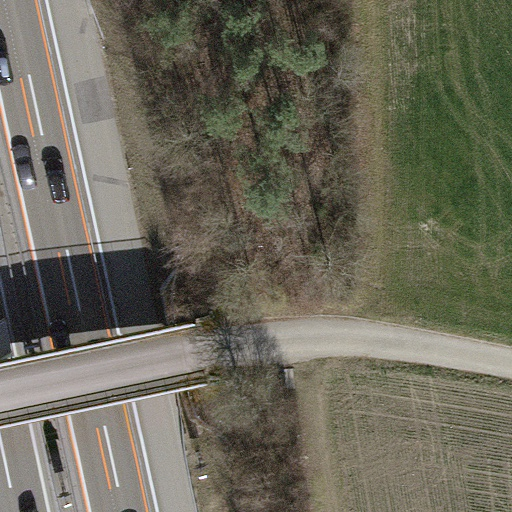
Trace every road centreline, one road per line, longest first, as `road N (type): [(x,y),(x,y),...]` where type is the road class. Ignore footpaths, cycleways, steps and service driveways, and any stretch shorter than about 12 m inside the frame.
road 1 (motorway): [(127,511),(13,0)]
road 2 (track): [(511,369),(365,338),(246,343),(0,393)]
